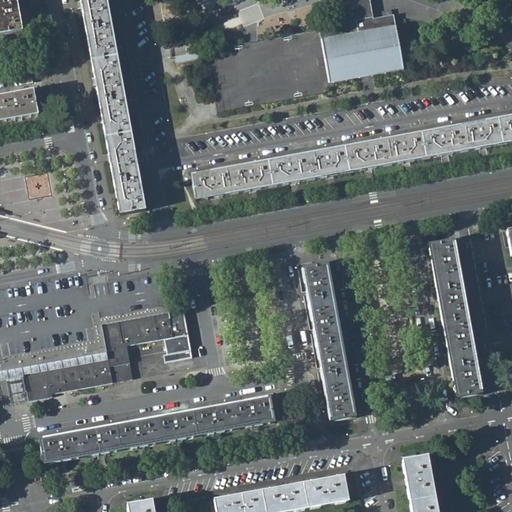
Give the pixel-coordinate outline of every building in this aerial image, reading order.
[(0,0),(0,34),(22,31),(16,0),(0,0)] [(80,0),(96,84),(119,215),(126,214),(144,210),(106,0),(80,0)] [(340,0),(344,16),(339,17),(340,26),(373,20),(372,11),(367,11),(364,0),(340,0)] [(373,20),(340,26),(319,29),(329,82),(403,69),(395,16),(373,20)] [(0,122),(38,116),(33,91),(0,96),(0,122)] [(511,144),(511,118),(191,177),(193,189),(196,202),(511,144)] [(428,247),(456,400),(481,396),(454,242),(428,247)] [(314,267),(303,269),(329,422),(354,418),(329,265),(328,265),(314,267)] [(193,360),(185,313),(104,327),(110,362),(25,376),(30,402),(53,398),(53,395),(133,382),(127,348),(164,341),(167,357),(164,358),(165,365),(193,360)] [(30,402),(25,376),(8,379),(12,406),(30,403),(30,402)] [(412,407),(410,394),(399,395),(402,409),(412,407)] [(273,424),(269,399),(39,441),(44,466),(273,424)] [(437,511),(428,457),(402,461),(410,511),(437,511)] [(294,511),(348,502),(344,478),(214,501),(215,511),(294,511)] [(153,511),(152,501),(127,506),(128,511),(153,511)]
